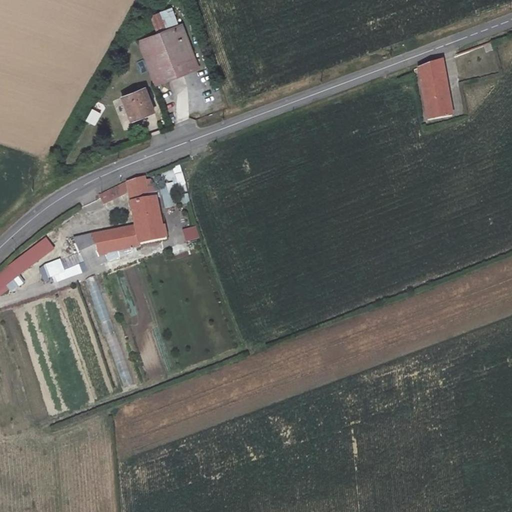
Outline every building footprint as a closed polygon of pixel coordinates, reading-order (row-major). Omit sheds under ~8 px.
[(169,8),(150,16),(156,33),(176,25),(169,8)] [(156,33),(138,41),(154,84),(197,66),(179,23),(176,25),(156,33)] [(493,50),(490,42),(483,45),(486,52),(493,50)] [(442,59),(418,68),(428,120),(452,116),(442,59)] [(154,111),(145,88),(122,97),(130,120),(154,111)] [(93,124),(99,113),(93,109),(87,120),(93,124)] [(92,234),(74,239),(80,252),(85,263),(88,269),(89,270),(119,256),(119,257),(134,252),(132,248),(140,246),(139,243),(144,242),(164,238),(156,197),(159,197),(158,191),(155,192),(147,193),(145,180),(144,177),(127,182),(129,192),(135,226),(92,234)] [(153,179),(145,180),(147,193),(155,192),(153,179)] [(184,181),(166,185),(168,194),(187,190),(184,181)] [(127,182),(99,195),(103,204),(129,192),(127,182)] [(18,274),(52,249),(44,239),(10,264),(18,274)] [(61,260),(61,261),(65,272),(85,263),(80,252),(61,260)] [(61,261),(45,268),(49,278),(54,275),(65,272),(61,261)] [(65,272),(54,275),(56,281),(88,269),(85,263),(65,272)] [(10,264),(0,272),(0,294),(8,289),(11,292),(22,283),(16,276),(18,274),(10,264)]
